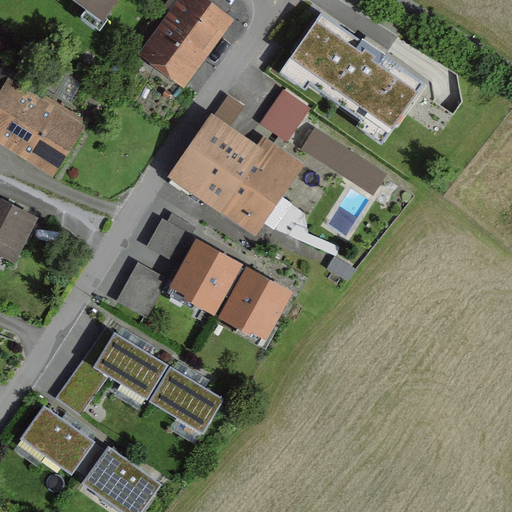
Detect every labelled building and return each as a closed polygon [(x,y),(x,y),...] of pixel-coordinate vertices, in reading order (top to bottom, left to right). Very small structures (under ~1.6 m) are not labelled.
[(66,0),(104,27),(123,0),(66,0)] [(179,94),(232,24),(200,0),(178,0),(133,60),(179,94)] [(0,149),(55,182),(86,129),(10,84),(15,76),(0,67),(0,149)] [(329,131),(341,113),(293,81),(263,124),(288,140),(305,115),(329,131)] [(253,240),(303,168),(263,141),(257,149),(212,119),(169,182),(253,240)] [(0,258),(18,267),(41,222),(0,201),(0,258)] [(253,269),(157,216),(114,294),(157,318),(166,302),(218,331),(253,269)] [(106,329),(58,398),(80,413),(106,375),(96,369),(118,335),(106,329)] [(171,369),(118,335),(96,369),(106,375),(149,403),(171,369)] [(202,435),(222,403),(171,372),(151,404),(202,435)] [(94,444),(43,409),(21,441),(72,476),(94,444)] [(121,511),(139,511),(158,486),(108,451),(84,485),(121,511)]
